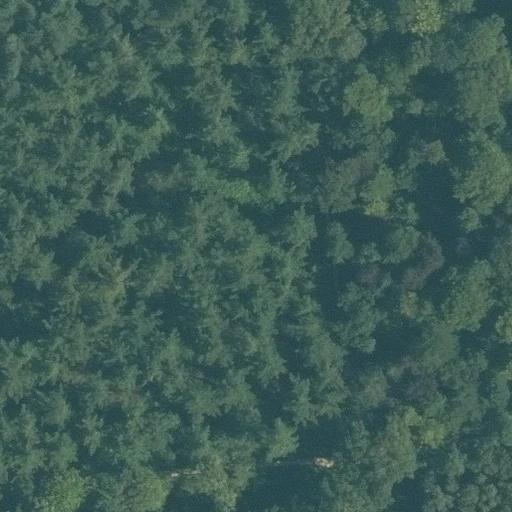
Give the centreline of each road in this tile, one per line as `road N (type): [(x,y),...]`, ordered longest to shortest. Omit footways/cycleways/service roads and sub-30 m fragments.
road 1 (track): [(0,485),(335,457)]
road 2 (track): [(335,457),(511,445)]
